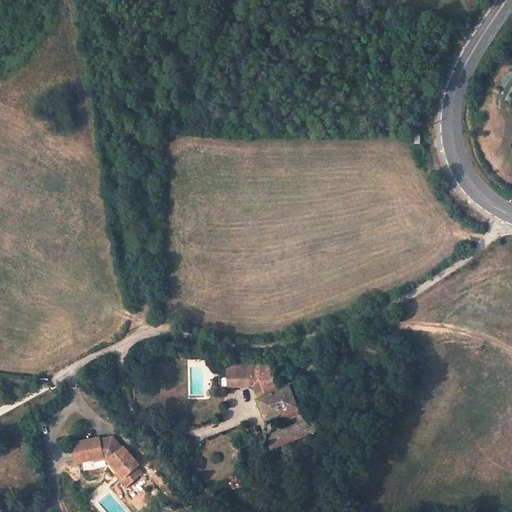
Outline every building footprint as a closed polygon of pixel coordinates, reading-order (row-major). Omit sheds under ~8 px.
[(252,389),(262,396),(280,390),(269,363),(227,367),(228,389),(252,389)] [(280,390),(262,396),(267,415),(281,411),(298,406),(292,386),(280,390)] [(302,416),(298,406),(281,411),(284,421),(302,416)] [(312,418),(271,436),(277,450),(318,433),(312,418)] [(73,443),(77,463),(108,455),(118,468),(125,477),(136,468),(140,465),(125,446),(124,447),(114,436),(100,439),(99,436),(73,443)] [(125,477),(118,468),(114,471),(126,486),(142,474),(136,468),(125,477)]
